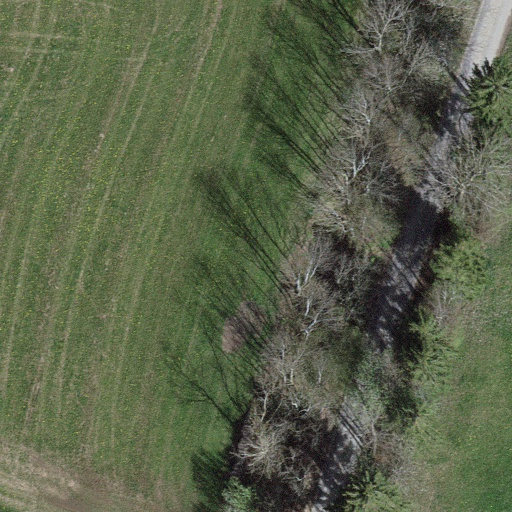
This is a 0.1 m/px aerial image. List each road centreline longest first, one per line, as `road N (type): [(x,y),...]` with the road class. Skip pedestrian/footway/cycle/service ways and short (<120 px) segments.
road 1 (unclassified): [(325,511),(499,0)]
road 2 (track): [(231,511),(245,433),(324,171),(364,0)]
